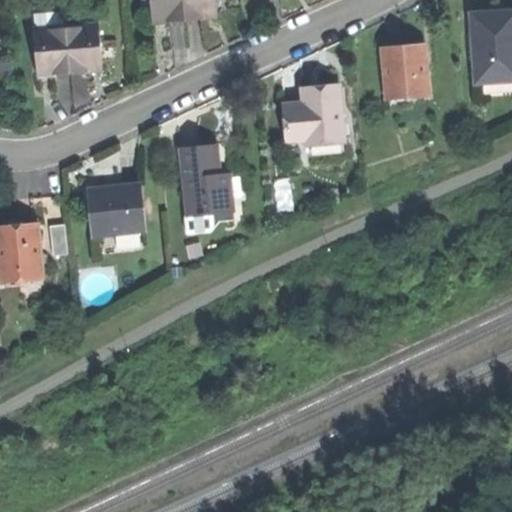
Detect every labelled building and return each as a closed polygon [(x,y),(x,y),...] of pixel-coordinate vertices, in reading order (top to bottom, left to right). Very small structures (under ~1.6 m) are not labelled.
[(173,22),(190,21),(188,0),(156,0),(159,23),(173,22)] [(206,19),(222,18),(220,0),(188,0),(190,21),(206,19)] [(511,10),(498,12),(477,13),(482,81),(511,79),(511,10)] [(39,17),(40,31),(71,28),(70,14),(39,17)] [(71,28),(76,74),(91,73),(107,71),(102,25),(71,28)] [(58,76),(76,74),(71,28),(40,31),(45,77),(58,76)] [(409,46),(391,47),(395,103),(417,102),(417,95),(433,94),(430,45),(409,46)] [(290,107),(294,141),(349,135),(344,86),(322,88),(323,103),(309,105),(290,107)] [(307,90),(309,105),(323,103),(322,88),(316,89),(307,90)] [(350,141),(349,135),(294,141),(295,147),(350,141)] [(207,148),(188,149),(193,216),(219,214),(241,212),(238,175),(228,176),(226,146),(207,148)] [(95,190),(102,235),(152,227),(145,182),(117,186),(95,190)] [(220,226),(219,214),(193,216),(194,232),(214,231),(220,226)] [(2,230),(8,281),(48,276),(42,225),(23,227),(2,230)]
